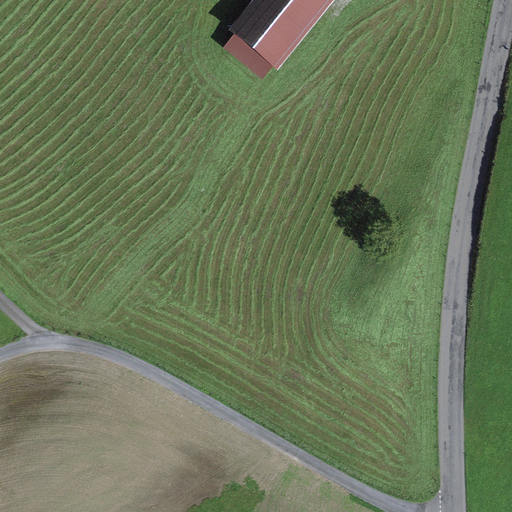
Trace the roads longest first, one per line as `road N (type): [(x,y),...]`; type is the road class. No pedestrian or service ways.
road 1 (tertiary): [(507,0),(456,279),(452,511)]
road 2 (residential): [(450,511),(420,508),(333,466),(166,369),(98,341),(44,336),(0,351)]
